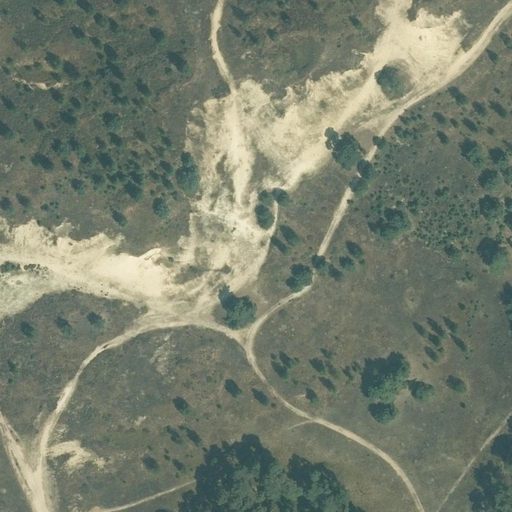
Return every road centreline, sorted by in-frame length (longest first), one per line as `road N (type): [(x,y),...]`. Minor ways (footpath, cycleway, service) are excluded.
road 1 (track): [(423,511),(378,452),(269,390),(252,362),(251,336),(301,290),(401,113),(459,67),(511,6)]
road 2 (track): [(44,511),(42,437),(57,401),(95,355),(168,319),(207,321),(252,339)]
